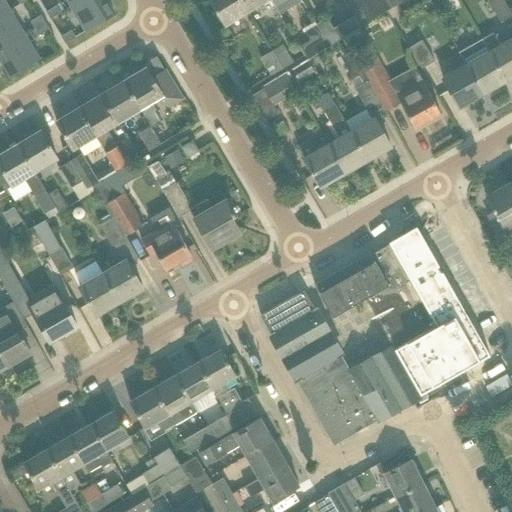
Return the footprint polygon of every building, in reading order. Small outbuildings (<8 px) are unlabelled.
[(0,0),(0,15),(10,10),(3,0),(0,0)] [(106,0),(81,0),(70,7),(85,31),(114,13),(106,0)] [(247,12),(239,0),(209,0),(225,25),(247,12)] [(239,0),(247,12),(267,0),(239,0)] [(271,0),(279,11),(289,5),(290,6),(300,0),(271,0)] [(391,7),(386,0),(344,0),(361,26),(391,7)] [(487,0),(488,1),(500,22),(511,15),(511,11),(505,0),(487,0)] [(55,6),(45,12),(49,18),(59,12),(55,6)] [(0,15),(0,48),(24,34),(10,10),(0,15)] [(40,15),(30,21),(34,28),(44,22),(40,15)] [(325,18),(315,24),(326,42),(336,35),(325,18)] [(44,22),(34,28),(38,35),(48,29),(44,22)] [(326,42),(315,24),(304,30),(315,48),(326,42)] [(71,30),(61,36),(65,43),(75,37),(71,30)] [(482,38),(490,52),(506,80),(511,76),(511,39),(501,46),(493,32),(482,38)] [(24,34),(0,48),(0,60),(10,76),(39,59),(24,34)] [(409,48),(422,69),(434,61),(422,41),(409,48)] [(281,44),(271,51),(281,68),(292,62),(281,44)] [(281,68),(271,51),(260,57),(271,75),(281,68)] [(490,52),(466,66),(482,93),(506,80),(490,52)] [(367,82),(379,102),(384,111),(400,102),(414,128),(440,113),(421,78),(411,83),(397,92),(377,57),(359,67),(359,68),(356,70),(359,74),(364,83),(367,82)] [(294,70),(299,80),(314,71),(308,62),(294,70)] [(482,93),(466,66),(443,79),(459,107),(482,93)] [(145,67),(123,80),(140,109),(151,127),(161,144),(165,141),(156,125),(161,122),(156,112),(157,110),(152,102),(163,96),(169,106),(182,98),(164,69),(151,77),(145,67)] [(368,109),(379,102),(367,82),(364,83),(359,74),(351,79),(368,109)] [(123,80),(100,94),(118,123),(140,109),(123,80)] [(251,96),(266,120),(278,112),(263,88),(251,96)] [(78,107),(96,136),(106,153),(116,171),(128,164),(127,162),(119,150),(118,146),(108,129),(118,123),(100,94),(78,107)] [(339,138),(327,145),(343,173),(367,159),(351,131),(345,121),(345,120),(334,103),(323,110),(339,138)] [(73,150),(96,136),(78,107),(55,120),(73,150)] [(374,118),(351,131),(367,159),(390,146),(374,118)] [(150,151),(161,144),(151,127),(139,133),(150,151)] [(40,130),(17,143),(35,173),(35,172),(57,159),(40,130)] [(343,173),(327,145),(315,152),(308,139),(297,146),(320,186),(343,173)] [(182,147),(188,157),(198,151),(192,141),(182,147)] [(35,173),(17,143),(0,153),(0,166),(12,186),(24,179),(48,219),(59,212),(48,194),(35,172),(35,173)] [(125,147),(119,150),(127,162),(132,159),(125,147)] [(177,150),(163,157),(169,168),(182,161),(177,150)] [(69,162),(81,182),(82,181),(87,189),(99,181),(82,154),(69,162)] [(72,188),(81,182),(69,162),(60,168),(72,188)] [(104,178),(110,189),(119,183),(113,173),(104,178)] [(163,190),(179,218),(192,210),(176,183),(163,190)] [(511,188),(509,183),(486,197),(494,211),(487,215),(498,234),(511,226),(511,188)] [(57,188),(48,194),(59,212),(68,207),(57,188)] [(113,217),(125,237),(143,225),(123,193),(104,204),(113,217)] [(194,218),(201,231),(211,249),(239,233),(231,219),(235,216),(226,200),(194,218)] [(111,218),(99,225),(111,245),(113,244),(125,237),(113,217),(111,218)] [(48,254),(60,275),(73,268),(45,220),(33,228),(48,254)] [(172,221),(140,239),(149,255),(155,252),(165,269),(180,261),(182,265),(191,260),(189,256),(191,255),(172,221)] [(407,231),(389,242),(391,245),(392,249),(418,293),(436,325),(436,326),(394,349),(420,394),(431,388),(426,379),(428,379),(432,387),(437,384),(438,385),(461,371),(461,370),(467,367),(468,367),(480,360),(475,351),(484,346),(442,271),(433,276),(429,270),(438,265),(421,235),(412,241),(407,231)] [(380,253),(339,277),(354,302),(364,297),(394,349),(436,325),(418,293),(392,249),(381,255),(380,253)] [(126,260),(103,273),(119,302),(142,288),(126,260)] [(0,278),(14,302),(27,295),(13,271),(0,278)] [(119,302),(103,273),(79,287),(95,315),(119,302)] [(319,337),(328,332),(307,296),(300,300),(297,294),(260,315),(296,378),(306,372),(309,377),(334,363),(319,337)] [(35,317),(49,342),(77,326),(63,301),(35,317)] [(0,315),(1,317),(0,317),(0,354),(6,366),(30,353),(18,332),(27,326),(13,302),(0,309),(0,315)] [(220,349),(198,362),(213,388),(212,389),(217,398),(228,392),(223,383),(235,376),(220,349)] [(198,362),(175,375),(190,402),(212,389),(213,388),(198,362)] [(307,398),(330,439),(351,427),(354,432),(400,406),(383,376),(362,388),(353,373),(307,398)] [(175,375),(152,388),(168,414),(174,425),(174,426),(196,413),(190,402),(175,375)] [(168,414),(152,388),(130,401),(145,428),(146,427),(152,437),(174,425),(168,414)] [(225,411),(227,415),(228,415),(235,427),(257,414),(248,398),(225,411)] [(113,410),(91,423),(106,450),(129,437),(113,410)] [(228,415),(227,415),(205,428),(212,440),(235,427),(228,415)] [(239,445),(245,456),(272,440),(259,417),(199,453),(204,463),(219,454),(220,456),(239,445)] [(91,423),(68,436),(84,463),(89,472),(101,465),(102,467),(113,461),(106,450),(91,423)] [(184,443),(183,443),(190,454),(190,453),(212,440),(205,428),(183,441),(184,443)] [(68,436),(45,450),(69,492),(80,485),(72,470),(84,463),(68,436)] [(245,456),(258,478),(285,463),(272,440),(245,456)] [(157,464),(164,474),(192,457),(190,453),(190,454),(183,443),(170,450),(169,449),(153,458),(157,464)] [(69,492),(45,450),(23,462),(38,489),(51,482),(66,508),(58,511),(81,511),(69,492)] [(422,482),(411,459),(401,464),(396,454),(376,465),(380,475),(383,473),(395,495),(422,482)] [(196,493),(211,484),(212,484),(211,483),(195,457),(193,458),(192,457),(164,474),(170,487),(187,477),(196,493)] [(285,463),(258,478),(259,479),(245,487),(251,497),(265,490),(272,501),(298,486),(285,463)] [(147,484),(164,474),(157,464),(141,474),(147,484)] [(21,466),(9,473),(14,481),(26,474),(21,466)] [(211,484),(220,500),(232,493),(223,477),(211,483),(212,484),(211,484)] [(395,495),(402,511),(421,511),(434,506),(422,482),(395,495)] [(117,483),(101,493),(107,504),(123,494),(117,483)] [(360,511),(346,487),(344,483),(327,493),(328,493),(339,511),(360,511)] [(137,511),(152,503),(142,487),(121,501),(127,511),(137,511)] [(94,511),(107,504),(101,493),(86,503),(91,511),(94,511)] [(242,511),(232,493),(220,500),(226,511),(259,511),(257,508),(251,511),(242,511)] [(339,511),(328,493),(317,500),(314,503),(319,511),(339,511)] [(204,511),(195,497),(174,510),(175,511),(204,511)] [(127,511),(121,501),(102,511),(127,511)]
